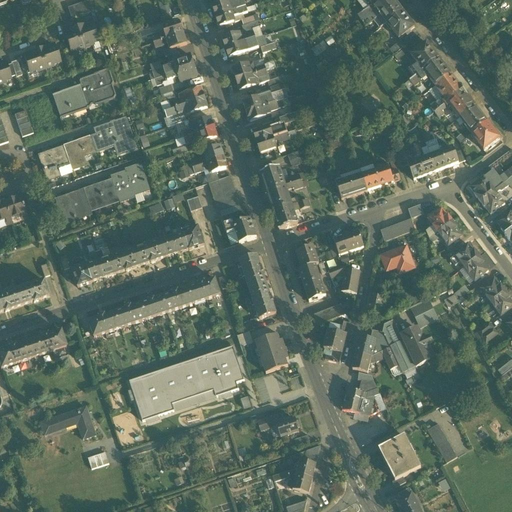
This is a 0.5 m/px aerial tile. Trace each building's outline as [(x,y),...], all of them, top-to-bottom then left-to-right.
[(238,0),(235,1),(228,3),(231,13),(246,9),(244,3),(243,0),(238,0)] [(368,0),(375,8),(377,12),(393,0),(392,0),(368,0)] [(393,0),(377,12),(380,16),(386,24),(402,12),(393,0)] [(91,1),(85,3),(89,14),(95,12),(91,1)] [(85,3),(79,5),(83,16),(89,14),(85,3)] [(215,19),(231,13),(228,3),(212,9),(215,19)] [(79,5),(74,7),(78,18),(83,16),(79,5)] [(168,6),(160,9),(162,17),(171,14),(168,6)] [(246,9),(248,14),(257,12),(255,6),(246,9)] [(74,7),(68,9),(72,20),(78,18),(74,7)] [(365,21),(377,12),(375,8),(367,15),(365,13),(361,16),(365,21)] [(246,9),(231,13),(233,18),(237,17),(237,19),(244,17),(248,15),(248,14),(246,9)] [(62,11),(57,13),(61,24),(66,22),(62,11)] [(368,25),(374,21),(380,16),(377,12),(365,21),(368,25)] [(414,28),(402,12),(386,24),(385,25),(390,31),(392,30),(399,40),(414,28)] [(235,24),(233,18),(231,13),(215,19),(219,30),(235,25),(235,24)] [(321,19),(325,24),(331,19),(326,14),(321,19)] [(242,33),(244,38),(253,35),(252,33),(259,31),(258,29),(257,23),(260,22),(258,16),(245,20),(241,21),(242,22),(243,27),(241,28),(242,33)] [(386,24),(380,16),(374,21),(380,29),(385,25),(386,24)] [(153,39),(155,44),(183,35),(180,25),(163,30),(165,33),(159,35),(160,36),(153,39)] [(84,27),(78,28),(85,49),(94,46),(93,45),(99,43),(93,26),(84,29),(84,27)] [(76,52),(85,49),(78,28),(72,30),(73,32),(64,35),(70,53),(76,51),(76,52)] [(253,35),(255,41),(263,38),(260,28),(258,29),(259,31),(252,33),(253,35)] [(225,50),(246,43),(244,38),(242,33),(222,40),(225,50)] [(187,46),(183,35),(155,44),(157,50),(163,48),(164,47),(164,46),(168,44),(170,51),(171,51),(176,49),(187,46)] [(253,35),(244,38),(246,43),(255,41),(253,35)] [(257,46),(258,50),(260,49),(268,46),(265,37),(263,38),(255,41),(257,46)] [(331,37),(324,42),(329,48),(335,43),(331,37)] [(93,45),(94,46),(96,52),(107,48),(105,41),(99,43),(93,45)] [(255,41),(246,43),(249,54),(258,51),(258,50),(257,46),(255,41)] [(329,50),(323,42),(311,51),(317,59),(329,50)] [(390,51),(394,56),(405,48),(401,42),(390,51)] [(229,61),(249,54),(246,43),(225,50),(229,61)] [(298,54),(305,52),(302,43),(295,45),(298,54)] [(260,49),(262,55),(277,50),(275,44),(268,46),(260,49)] [(419,66),(418,66),(422,72),(423,72),(439,60),(426,44),(411,56),(419,66)] [(44,49),(38,51),(45,71),(54,67),(53,66),(59,64),(53,46),(44,50),(44,49)] [(166,59),(168,58),(178,55),(176,49),(171,51),(170,51),(164,53),(166,59)] [(395,58),(400,64),(411,55),(407,49),(395,58)] [(37,73),(45,71),(38,51),(32,53),(32,54),(23,57),(29,74),(35,72),(35,74),(37,73)] [(180,54),(178,55),(168,58),(170,64),(174,63),(174,62),(181,60),(180,54)] [(154,76),(155,81),(194,68),(191,57),(181,60),(174,62),(174,63),(176,68),(172,70),(171,68),(163,70),(153,74),(154,76)] [(321,74),(330,68),(325,60),(316,67),(321,74)] [(439,60),(423,72),(428,77),(436,87),(451,76),(439,60)] [(11,64),(11,65),(15,77),(16,79),(22,77),(17,62),(11,64)] [(263,68),(265,72),(276,69),(274,62),(262,66),(263,68)] [(0,85),(5,84),(5,83),(10,81),(9,79),(5,67),(4,63),(0,64),(0,85)] [(150,66),(153,74),(163,70),(160,63),(150,66)] [(254,71),(263,68),(262,66),(261,63),(253,66),(254,71)] [(9,79),(15,77),(11,65),(5,67),(9,79)] [(233,72),(236,82),(256,75),(254,71),(253,66),(233,72)] [(418,75),(422,72),(418,66),(414,70),(418,75)] [(198,79),(194,68),(155,81),(157,88),(164,86),(168,82),(175,80),(175,79),(179,78),(181,83),(181,84),(198,79)] [(39,78),(37,73),(35,74),(35,72),(29,74),(27,75),(29,81),(39,78)] [(79,85),(80,87),(86,105),(88,104),(98,101),(99,103),(102,104),(114,100),(115,97),(112,87),(113,84),(109,73),(106,72),(99,74),(99,75),(81,81),(79,85)] [(265,72),(256,75),(259,85),(268,82),(266,78),(265,72)] [(415,87),(428,77),(423,72),(422,72),(418,75),(410,81),(414,87),(415,87)] [(239,92),(259,85),(256,75),(236,82),(239,92)] [(451,76),(436,87),(444,98),(446,101),(448,103),(463,92),(451,76)] [(286,77),(268,82),(270,89),(283,85),(288,83),(286,77)] [(165,88),(171,86),(177,85),(175,80),(168,82),(164,86),(165,88)] [(408,91),(414,87),(410,81),(404,86),(408,91)] [(171,86),(173,93),(183,90),(181,84),(181,83),(177,85),(171,86)] [(285,91),(283,85),(270,89),(272,95),(282,92),(285,91)] [(160,90),(162,96),(173,93),(171,86),(165,88),(160,90)] [(87,106),(86,105),(80,87),(69,91),(69,92),(61,95),(60,94),(52,97),(59,120),(74,115),(72,111),(87,106)] [(430,92),(438,102),(444,98),(436,87),(430,92)] [(169,102),(172,110),(205,100),(202,90),(180,97),(181,100),(174,102),(174,100),(169,102)] [(273,105),(275,104),(282,102),(285,101),(282,92),(272,95),(270,96),(273,105)] [(475,108),(463,92),(448,103),(450,107),(460,119),(475,108)] [(176,100),(173,93),(162,96),(164,103),(169,102),(174,100),(176,100)] [(246,113),(269,106),(265,96),(243,104),(246,113)] [(446,101),(444,98),(438,102),(436,104),(438,106),(446,101)] [(208,109),(205,100),(172,110),(165,112),(167,119),(173,117),(186,113),(187,116),(208,109)] [(430,108),(434,114),(448,103),(446,101),(438,106),(436,104),(430,108)] [(169,102),(164,103),(160,105),(163,113),(165,112),(172,110),(169,102)] [(275,104),(277,110),(284,108),(282,102),(275,104)] [(450,107),(448,103),(434,114),(439,119),(444,115),(443,113),(450,107)] [(273,105),(269,106),(270,112),(277,110),(275,104),(273,105)] [(272,115),(270,112),(269,106),(246,113),(249,123),(272,115)] [(487,124),(487,123),(484,120),(475,108),(460,119),(462,122),(460,123),(462,126),(464,124),(472,135),(487,124)] [(14,116),(16,122),(27,118),(25,112),(14,116)] [(173,117),(176,126),(188,122),(187,116),(186,113),(173,117)] [(275,121),(277,127),(282,125),(282,127),(285,126),(301,121),(298,113),(279,119),(275,121)] [(173,117),(167,119),(164,120),(167,129),(176,126),(173,117)] [(16,122),(18,128),(29,124),(27,118),(16,122)] [(182,132),(185,139),(214,129),(211,119),(190,126),(191,130),(182,132)] [(116,145),(120,154),(135,149),(125,120),(116,124),(110,126),(110,125),(95,131),(97,136),(101,150),(111,147),(110,145),(116,143),(116,145)] [(142,121),(135,123),(138,132),(145,129),(142,121)] [(190,126),(188,122),(176,126),(178,133),(179,134),(182,132),(191,130),(190,126)] [(18,128),(20,133),(31,129),(29,124),(18,128)] [(499,139),(487,124),(472,135),(470,137),(473,140),(472,141),(474,144),(477,142),(484,151),(487,148),(489,150),(496,145),(494,143),(499,139)] [(287,135),(285,126),(282,127),(282,125),(277,127),(270,129),(273,139),(287,135)] [(33,135),(31,129),(20,133),(22,139),(33,135)] [(217,138),(214,129),(185,139),(187,145),(195,142),(200,141),(201,144),(217,138)] [(257,145),(273,139),(270,129),(253,134),(257,145)] [(179,134),(178,133),(173,135),(175,142),(185,139),(182,132),(179,134)] [(287,135),(273,139),(274,143),(279,142),(279,143),(280,143),(289,140),(287,135)] [(96,152),(101,150),(97,136),(91,138),(96,152)] [(150,148),(146,136),(140,138),(144,150),(150,148)] [(91,138),(63,148),(68,164),(71,172),(81,168),(78,160),(96,154),(96,152),(91,138)] [(185,139),(175,142),(177,148),(187,145),(185,139)] [(277,150),(274,143),(273,139),(257,145),(260,155),(277,150)] [(426,148),(427,150),(438,145),(436,140),(425,144),(426,148)] [(427,150),(430,158),(441,154),(438,145),(427,150)] [(173,151),(175,158),(189,154),(186,147),(173,151)] [(47,182),(57,179),(54,169),(68,164),(63,148),(38,157),(47,182)] [(427,150),(426,148),(421,150),(425,160),(430,158),(427,150)] [(202,162),(203,166),(224,159),(221,149),(204,154),(207,161),(202,162)] [(453,149),(441,154),(447,169),(459,165),(455,154),(453,149)] [(299,154),(302,163),(312,159),(309,150),(299,154)] [(461,152),(455,154),(459,165),(465,162),(461,152)] [(287,157),(291,167),(302,163),(299,154),(298,153),(287,157)] [(436,173),(447,169),(441,154),(430,158),(436,173)] [(425,177),(436,173),(430,158),(425,160),(419,162),(425,177)] [(227,170),(224,159),(203,166),(194,169),(195,175),(204,172),(205,171),(205,170),(209,168),(211,175),(217,173),(227,170)] [(192,164),(194,169),(203,166),(202,162),(202,161),(200,161),(192,164)] [(414,182),(425,177),(419,162),(408,166),(414,182)] [(71,172),(68,164),(54,169),(57,179),(60,178),(59,177),(68,174),(69,174),(68,173),(71,172)] [(147,164),(141,166),(143,174),(149,172),(147,164)] [(111,178),(112,182),(118,199),(120,203),(120,205),(135,199),(135,197),(143,195),(150,192),(143,174),(141,166),(125,171),(126,173),(111,178)] [(360,170),(360,171),(362,177),(375,173),(373,166),(360,170)] [(388,168),(375,173),(380,188),(393,184),(390,174),(388,168)] [(267,194),(286,188),(284,183),(280,173),(279,169),(261,175),(267,194)] [(503,185),(511,178),(511,169),(499,179),(503,185)] [(191,178),(190,177),(188,171),(179,174),(181,182),(191,178)] [(287,180),(289,180),(286,171),(280,173),(284,183),(288,182),(287,180)] [(340,177),(341,179),(342,183),(350,181),(362,177),(360,171),(340,177)] [(390,174),(393,184),(401,182),(397,171),(393,173),(390,174)] [(493,171),(484,178),(492,190),(494,192),(503,185),(499,179),(493,171)] [(205,177),(208,185),(220,181),(217,173),(211,175),(205,177)] [(367,193),(380,188),(375,173),(362,177),(367,193)] [(324,176),(327,186),(333,184),(329,174),(324,176)] [(290,180),(292,186),(302,183),(300,176),(290,180)] [(230,177),(220,181),(208,185),(219,214),(220,213),(240,206),(230,177)] [(355,197),(367,193),(362,177),(350,181),(355,197)] [(480,203),(494,192),(492,190),(484,178),(470,189),(476,196),(475,197),(480,203)] [(511,178),(503,185),(506,188),(509,186),(511,189),(511,178)] [(350,181),(342,183),(336,185),(342,201),(355,197),(350,181)] [(104,204),(118,199),(112,182),(98,187),(98,188),(94,190),(93,188),(84,192),(85,194),(91,213),(106,208),(104,204)] [(304,189),(302,183),(292,186),(294,191),(294,192),(304,189)] [(503,185),(494,192),(496,194),(499,192),(502,192),(506,188),(503,185)] [(290,201),(287,193),(286,188),(267,194),(273,213),(292,207),(290,201)] [(504,205),(496,194),(494,192),(480,203),(484,209),(485,208),(491,216),(504,205)] [(74,219),(91,213),(85,194),(71,199),(70,196),(56,201),(64,225),(73,222),(74,223),(76,222),(74,219)] [(135,197),(135,199),(137,205),(145,203),(143,195),(135,197)] [(173,200),(175,205),(185,202),(182,195),(172,198),(173,200)] [(20,197),(4,202),(10,219),(25,214),(20,197)] [(292,207),(298,205),(300,204),(298,198),(290,201),(292,207)] [(104,204),(106,208),(120,203),(118,199),(104,204)] [(187,202),(191,214),(202,210),(199,199),(187,202)] [(175,205),(173,200),(164,203),(167,212),(176,209),(175,205)] [(4,202),(0,203),(0,222),(10,219),(4,202)] [(298,205),(300,211),(310,208),(308,202),(300,204),(298,205)] [(294,214),(300,211),(298,205),(292,207),(294,214)] [(161,206),(149,210),(152,217),(164,213),(161,206)] [(220,213),(222,219),(242,212),(240,206),(220,213)] [(408,211),(411,220),(424,216),(420,206),(408,211)] [(294,214),(292,207),(273,213),(279,232),(298,226),(294,214)] [(239,244),(239,245),(257,239),(247,211),(242,212),(222,219),(227,235),(235,233),(239,244)] [(433,227),(438,234),(452,223),(448,218),(447,218),(442,211),(438,214),(436,212),(430,217),(431,219),(428,221),(433,227)] [(74,219),(76,222),(92,217),(91,213),(74,219)] [(505,236),(511,230),(511,215),(511,214),(511,213),(497,224),(502,230),(501,230),(505,236)] [(415,232),(411,220),(381,232),(384,243),(415,232)] [(457,229),(452,223),(438,234),(448,248),(451,245),(452,247),(459,242),(458,240),(462,237),(456,230),(457,229)] [(438,234),(433,227),(425,232),(430,241),(437,235),(438,234)] [(170,232),(172,239),(184,235),(184,234),(182,229),(170,232)] [(184,234),(184,235),(190,251),(190,252),(204,247),(198,229),(184,234)] [(235,233),(227,235),(231,247),(239,244),(235,233)] [(348,252),(349,254),(364,249),(359,234),(343,239),(348,252)] [(178,255),(190,251),(184,235),(172,239),(178,255)] [(437,235),(430,241),(432,244),(439,239),(437,235)] [(334,240),(339,256),(348,252),(343,239),(341,237),(334,240)] [(166,259),(178,255),(172,239),(160,243),(166,259)] [(65,248),(61,242),(55,246),(60,252),(65,248)] [(156,262),(166,259),(160,243),(136,251),(141,267),(151,264),(151,265),(157,263),(156,262)] [(461,264),(464,269),(479,258),(474,252),(474,253),(468,245),(464,249),(462,246),(456,251),(457,253),(454,255),(455,257),(461,264)] [(331,252),(333,259),(339,257),(335,246),(330,248),(331,252)] [(108,251),(111,259),(122,255),(120,247),(108,251)] [(297,253),(303,271),(316,266),(319,265),(313,248),(297,253)] [(399,268),(402,274),(414,269),(406,248),(381,258),(386,273),(397,269),(399,268)] [(105,258),(106,261),(111,259),(108,250),(102,252),(104,259),(105,258)] [(132,270),(141,267),(136,251),(122,255),(111,259),(116,275),(126,272),(126,273),(132,271),(132,270)] [(104,259),(102,252),(96,254),(99,263),(106,261),(105,258),(104,259)] [(334,260),(333,259),(331,252),(325,254),(327,262),(334,260)] [(94,263),(94,265),(99,263),(96,254),(95,253),(90,255),(93,263),(94,263)] [(240,262),(259,321),(276,315),(272,303),(273,303),(272,297),(270,298),(263,274),(264,274),(262,268),(261,269),(257,256),(240,262)] [(347,256),(340,259),(342,266),(350,263),(347,256)] [(437,257),(430,260),(432,266),(439,264),(437,257)] [(455,268),(461,264),(455,257),(450,261),(455,268)] [(60,260),(64,271),(70,269),(66,258),(60,260)] [(483,264),(479,258),(464,269),(474,282),(477,280),(479,282),(485,277),(484,275),(488,272),(483,265),(483,264)] [(106,261),(99,263),(104,279),(116,275),(111,259),(106,261)] [(92,283),(104,279),(99,263),(94,265),(86,267),(92,283)] [(40,268),(44,279),(50,277),(46,266),(40,268)] [(92,284),(92,283),(86,267),(86,266),(72,271),(77,289),(92,284)] [(326,298),(316,266),(303,271),(299,272),(309,304),(326,298)] [(469,286),(474,282),(464,269),(459,273),(469,286)] [(339,277),(345,280),(346,274),(344,270),(329,274),(331,280),(339,277)] [(342,293),(355,295),(359,277),(346,274),(345,280),(342,293)] [(219,280),(223,291),(228,289),(225,278),(219,280)] [(481,290),(491,304),(505,293),(501,287),(500,288),(494,280),(490,283),(489,281),(482,286),(484,289),(481,290)] [(199,286),(189,290),(194,305),(221,297),(215,281),(205,284),(205,283),(199,285),(199,286)] [(0,296),(0,314),(4,313),(4,314),(10,312),(10,311),(32,303),(33,304),(38,302),(38,301),(49,298),(43,282),(0,296)] [(458,301),(467,294),(469,293),(465,287),(454,295),(455,296),(458,301)] [(167,314),(194,305),(189,290),(179,293),(178,292),(172,294),(173,295),(162,298),(167,314)] [(407,298),(411,308),(424,303),(419,292),(407,298)] [(510,299),(505,293),(491,304),(501,317),(511,309),(511,303),(509,300),(510,299)] [(460,304),(461,306),(471,299),(467,294),(458,301),(460,304)] [(367,315),(383,319),(390,315),(390,312),(393,313),(395,306),(385,304),(386,299),(372,296),(367,315)] [(458,301),(455,296),(444,302),(448,310),(460,304),(458,301)] [(147,321),(167,314),(162,298),(155,301),(155,300),(149,302),(149,303),(142,305),(147,321)] [(411,310),(420,327),(436,320),(428,302),(411,310)] [(120,330),(147,321),(142,305),(132,309),(131,308),(125,310),(126,311),(115,314),(120,330)] [(314,315),(318,326),(346,316),(341,305),(314,315)] [(94,338),(120,330),(115,314),(105,317),(99,318),(99,319),(89,323),(94,338)] [(242,325),(245,334),(254,330),(251,321),(242,325)] [(371,358),(391,350),(404,344),(401,338),(394,323),(393,322),(383,327),(381,334),(371,332),(369,342),(374,342),(371,358)] [(340,335),(346,336),(349,324),(343,323),(342,327),(340,335)] [(328,332),(330,332),(340,335),(342,327),(330,324),(328,332)] [(477,333),(482,338),(493,329),(489,324),(477,333)] [(230,335),(227,326),(220,328),(223,337),(230,335)] [(498,335),(493,329),(482,338),(486,344),(498,335)] [(421,350),(425,348),(423,343),(417,330),(401,338),(404,344),(416,368),(427,363),(421,350)] [(0,352),(0,367),(1,370),(66,348),(61,332),(47,337),(47,336),(41,338),(41,339),(15,347),(14,346),(9,348),(9,349),(0,352)] [(334,354),(342,356),(346,336),(340,335),(330,332),(325,352),(326,353),(334,354)] [(238,337),(242,348),(253,344),(250,333),(238,337)] [(255,344),(266,376),(288,368),(286,362),(289,361),(282,342),(279,343),(277,336),(255,344)] [(360,340),(356,355),(371,359),(371,358),(374,342),(369,342),(360,340)] [(416,368),(404,344),(391,350),(399,368),(402,374),(402,375),(416,368)] [(434,360),(428,347),(427,347),(425,348),(421,350),(427,363),(434,360)] [(244,382),(240,368),(237,361),(233,348),(129,383),(132,392),(136,402),(143,423),(146,422),(158,418),(175,412),(172,406),(214,392),(216,399),(218,398),(231,394),(239,391),(237,385),(244,382)] [(158,351),(161,359),(167,357),(165,348),(158,351)] [(385,360),(390,372),(399,368),(391,350),(371,358),(371,359),(370,365),(376,364),(385,360)] [(325,362),(339,365),(342,356),(334,354),(333,359),(326,357),(325,362)] [(370,365),(371,359),(356,355),(352,371),(367,375),(370,365)] [(502,378),(503,377),(511,370),(511,361),(497,372),(502,378)] [(402,374),(399,368),(390,372),(391,372),(392,376),(395,378),(402,374)] [(511,370),(503,377),(502,378),(501,378),(505,383),(511,377),(511,370)] [(361,382),(374,383),(371,378),(359,374),(358,382),(361,382)] [(292,380),(296,390),(304,388),(300,377),(292,380)] [(361,382),(359,393),(366,395),(361,416),(369,418),(373,399),(374,399),(379,396),(377,390),(374,383),(361,382)] [(360,416),(361,416),(366,395),(359,393),(348,390),(343,408),(342,412),(355,415),(360,416)] [(172,406),(175,412),(175,414),(216,400),(216,399),(214,392),(172,406)] [(232,398),(231,394),(218,398),(219,402),(232,398)] [(374,399),(380,413),(386,410),(380,395),(379,396),(374,399)] [(248,399),(241,401),(245,411),(251,409),(248,399)] [(79,422),(86,441),(96,437),(86,409),(40,425),(43,435),(79,422)] [(360,416),(355,415),(353,421),(368,424),(369,418),(361,416),(360,416)] [(278,428),(281,439),(299,434),(298,430),(297,424),(296,424),(295,420),(288,423),(287,419),(280,421),(278,416),(258,422),(258,423),(260,422),(263,431),(261,432),(261,433),(270,430),(278,428)] [(160,422),(158,418),(146,422),(147,426),(160,422)] [(79,422),(43,435),(44,437),(78,426),(83,441),(86,441),(79,422)] [(438,426),(428,432),(447,465),(457,459),(438,426)] [(278,428),(270,430),(274,441),(281,439),(278,428)] [(294,441),(296,447),(310,442),(308,437),(294,441)] [(395,482),(403,478),(421,469),(404,437),(379,450),(395,482)] [(307,453),(310,460),(318,457),(320,448),(307,453)] [(310,460),(307,453),(306,453),(304,463),(316,466),(318,457),(310,460)] [(105,454),(94,458),(98,469),(109,465),(105,454)] [(92,471),(98,469),(94,458),(88,460),(92,471)] [(298,471),(297,476),(312,480),(316,466),(304,463),(301,462),(298,471)] [(283,478),(284,480),(289,479),(297,476),(298,471),(285,475),(286,477),(283,478)] [(286,477),(285,475),(273,478),(274,484),(284,480),(283,478),(286,477)] [(293,492),(293,491),(297,476),(289,479),(286,490),(293,492)] [(312,480),(297,476),(293,491),(309,495),(312,480)] [(392,483),(395,489),(406,484),(403,478),(395,482),(392,483)] [(450,490),(446,481),(439,484),(443,493),(450,490)] [(398,495),(401,501),(412,496),(409,490),(398,495)] [(420,511),(412,496),(401,501),(396,504),(400,511),(420,511)] [(286,509),(286,511),(300,511),(305,511),(307,502),(286,509)]
